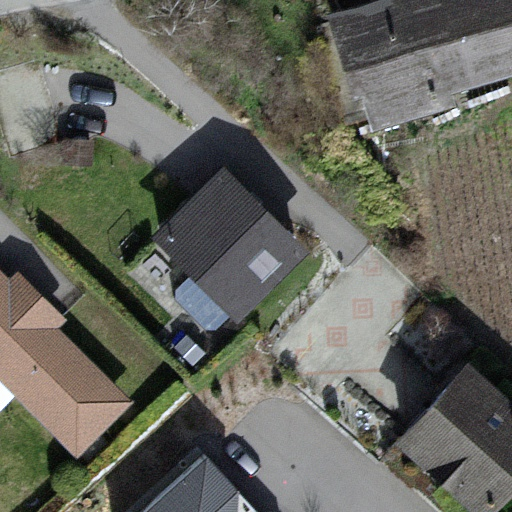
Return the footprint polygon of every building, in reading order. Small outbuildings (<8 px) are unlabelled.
[(511,0),(387,0),(338,16),(372,125),(458,117),(458,94),(511,75),(511,0)] [(228,170),(156,237),(137,263),(223,343),(315,256),(228,170)] [(0,384),(69,453),(129,393),(0,265),(0,384)] [(511,402),(470,363),(391,443),(474,511),(493,511),(511,492),(511,402)] [(258,511),(196,445),(124,511),(258,511)]
